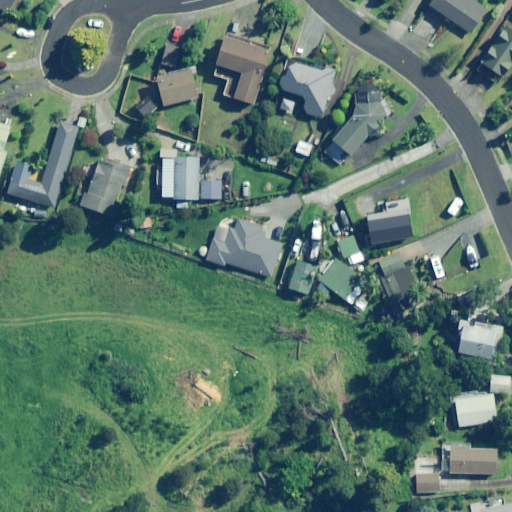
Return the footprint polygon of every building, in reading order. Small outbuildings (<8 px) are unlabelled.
[(15,0),(0,0),(0,8),(7,13),(15,0)] [(471,32),(487,8),(474,0),(432,0),(430,4),(471,32)] [(475,67),(498,84),(511,64),(511,29),(506,25),(475,67)] [(254,104),(270,52),(225,38),(218,63),(243,71),(234,98),(254,104)] [(198,97),(193,74),(196,73),(194,65),(176,69),(180,48),(164,44),(160,66),(166,67),(167,72),(156,74),(164,106),(198,97)] [(336,91),(333,84),(338,71),(317,63),(315,68),(288,59),(278,88),(306,97),(302,109),(322,116),(329,95),(336,91)] [(354,114),(327,146),(340,157),(347,148),(353,154),(369,135),(381,135),(381,120),(388,113),(381,107),(381,85),(354,85),(354,114)] [(0,122),(0,173),(7,152),(3,150),(11,127),(0,122)] [(8,193),(33,200),(29,213),(45,218),(49,205),(55,206),(78,128),(59,122),(41,183),(29,179),(33,166),(17,161),(8,193)] [(307,156),(312,145),(300,140),(295,150),(307,156)] [(277,168),(281,156),(270,153),(266,164),(277,168)] [(126,185),(131,168),(98,157),(88,186),(85,184),(78,203),(115,216),(120,202),(117,201),(123,184),(126,185)] [(198,180),(198,157),(173,157),(173,207),(188,207),(188,198),(220,198),(220,180),(198,180)] [(370,244),(413,237),(408,208),(365,215),(370,244)] [(282,243),(259,236),(262,227),(221,214),(207,259),(223,264),(224,261),(272,276),(282,243)] [(356,263),(364,259),(352,234),(337,240),(345,257),(351,254),(356,263)] [(375,262),(391,301),(419,290),(409,266),(404,268),(398,253),(375,262)] [(308,294),(317,264),(297,258),(288,288),(308,294)] [(326,274),(321,281),(358,311),(363,304),(355,298),(368,282),(338,258),(334,264),(328,260),(320,270),(326,274)] [(378,322),(386,312),(376,304),(368,314),(378,322)] [(457,352),(491,359),(496,331),(463,324),(457,352)] [(497,422),(494,393),(509,394),(510,376),(491,375),(490,394),(451,398),(454,426),(497,422)] [(451,445),(450,458),(441,457),(441,471),(450,471),(450,473),(496,474),(496,447),(451,445)] [(439,492),(438,471),(415,472),(416,493),(439,492)] [(511,511),(511,503),(503,505),(502,498),(486,501),(487,508),(481,509),(481,511),(511,511)]
